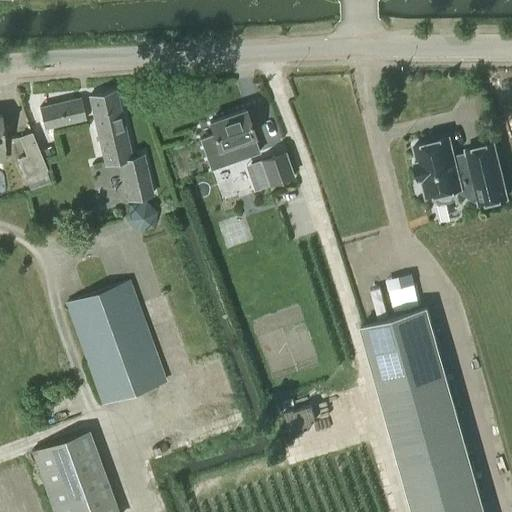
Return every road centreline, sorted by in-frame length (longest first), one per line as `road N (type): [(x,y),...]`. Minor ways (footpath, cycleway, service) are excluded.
road 1 (unknown): [(358,48),(386,227),(436,310),(495,511)]
road 2 (tertiary): [(0,66),(358,48)]
road 3 (tertiary): [(358,48),(511,46)]
